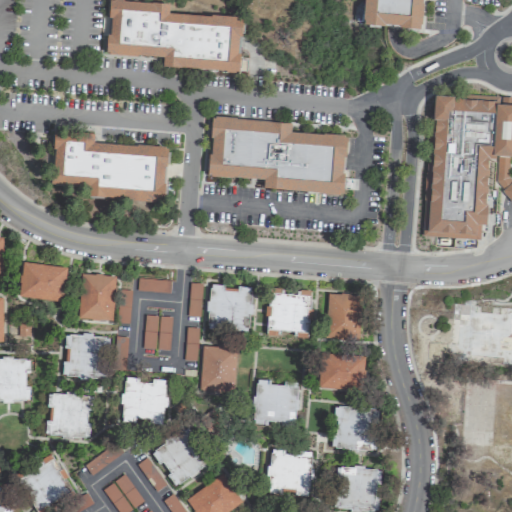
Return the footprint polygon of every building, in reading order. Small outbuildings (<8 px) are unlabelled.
[(107,0),(152,0),(167,1),(166,10),(240,14),(236,70),(161,63),(161,55),(103,51),(107,0)] [(419,0),(418,25),(391,23),(361,20),(362,0),(419,0)] [(511,97),(432,93),(430,113),(428,113),(419,233),(478,238),(479,224),(484,225),(487,158),(496,159),(495,181),(511,201),(511,200),(511,179),(510,177),(510,167),(510,159),(511,159),(511,97)] [(210,115),(288,121),(288,128),(345,132),(340,192),(261,185),(261,177),(205,172),(210,115)] [(52,128),(91,130),(91,140),(165,144),(160,200),(85,192),(86,184),(48,181),(52,128)] [(17,296),(61,301),(65,267),(21,262),(17,296)] [(77,319),(111,321),(113,275),(79,274),(77,319)] [(136,291),(169,292),(169,280),(136,279),(136,291)] [(250,288),(207,286),(205,329),(248,331),(250,288)] [(307,332),(310,290),(299,290),(299,295),(282,294),(282,288),(269,288),(267,330),(307,332)] [(324,338),(357,339),(359,295),(326,293),(324,338)] [(511,364),(511,307),(504,307),(503,313),(450,310),(448,361),(511,364)] [(60,377),(104,379),(106,335),(65,333),(63,361),(61,361),(60,377)] [(233,392),(234,346),(200,346),(199,391),(233,392)] [(317,388),(363,389),(364,355),(318,354),(317,388)] [(0,401),(28,401),(28,386),(24,386),(24,374),(28,374),(28,358),(0,358),(0,401)] [(120,421),(163,422),(164,381),(137,380),(137,377),(122,377),(120,421)] [(251,424),(265,424),(266,420),(294,422),(297,384),(269,382),(269,380),(254,379),(251,424)] [(86,438),(88,394),(47,393),(46,407),(47,407),(45,436),(86,438)] [(377,409),(333,406),(332,419),(334,419),(332,448),(374,450),(377,409)] [(150,450),(174,486),(207,464),(183,428),(150,450)] [(309,496),(310,453),(283,452),(283,449),(268,449),(266,493),(280,494),(281,490),(294,490),(293,495),(309,496)] [(34,511),(63,496),(64,499),(74,493),(54,454),(14,474),(34,511)] [(333,509),(375,511),(376,483),(378,484),(379,468),(334,466),(333,509)] [(184,499),(193,511),(226,511),(241,502),(222,473),(184,499)]
